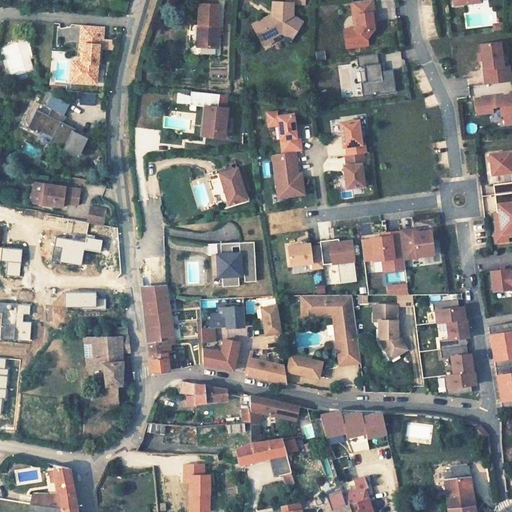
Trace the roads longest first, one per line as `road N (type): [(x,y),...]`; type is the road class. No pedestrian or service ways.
road 1 (residential): [(144,385),(119,133),(122,72),(141,0)]
road 2 (residential): [(144,385),(198,374),(304,398),(421,402),(486,417)]
road 3 (residential): [(459,199),(448,102),(418,44),(412,0)]
road 4 (unknown): [(0,214),(31,223),(36,270),(50,281),(135,282)]
road 5 (residential): [(459,199),(308,217)]
